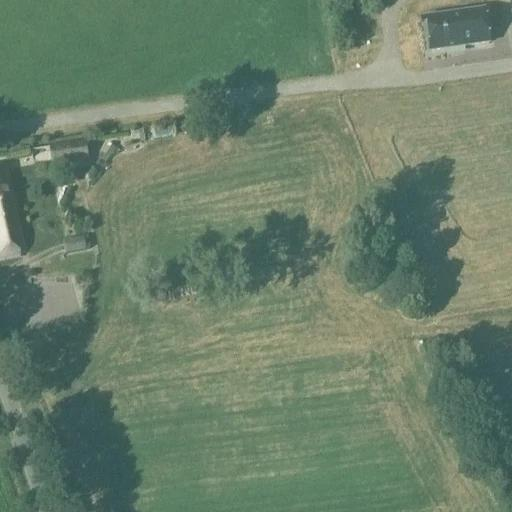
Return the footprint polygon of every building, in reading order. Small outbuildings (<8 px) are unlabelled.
[(425,20),(429,54),(489,46),(484,12),(425,20)] [(53,168),(88,162),(85,143),(50,148),(53,168)] [(99,175),(107,164),(99,157),(90,168),(99,175)] [(0,263),(18,259),(0,174),(0,263)] [(60,209),(80,219),(88,203),(68,193),(60,209)] [(67,255),(91,250),(88,237),(64,242),(67,255)]
